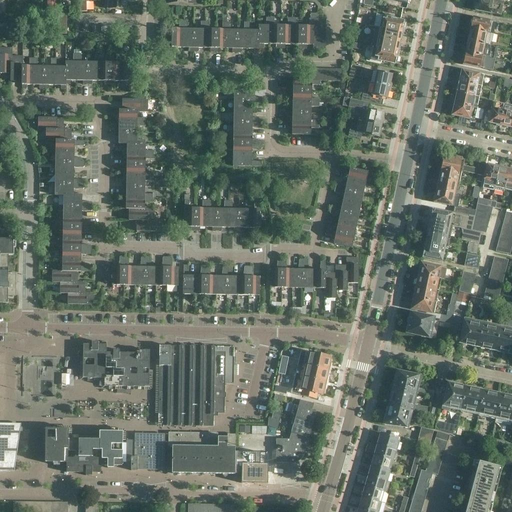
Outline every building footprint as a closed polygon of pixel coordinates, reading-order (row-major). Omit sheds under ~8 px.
[(38,0),(32,0),(32,12),(40,12),(41,0),(38,0)] [(126,10),(126,0),(108,0),(108,9),(126,10)] [(503,3),(499,2),(489,0),(475,0),(473,11),(501,16),(503,3)] [(58,15),(58,35),(66,35),(67,15),(58,15)] [(380,28),(402,33),(404,21),(383,17),(380,28)] [(259,26),(258,48),(263,48),(263,45),(270,45),(270,18),(266,18),(266,26),(259,26)] [(276,49),(280,49),(281,26),(274,26),(274,19),(270,18),(270,45),(276,45),(276,49)] [(470,30),(493,35),(492,35),(493,30),(494,30),(496,23),(473,18),(470,30)] [(285,45),(291,45),(292,19),(287,19),(287,26),(281,26),(280,49),(285,49),(285,45)] [(297,49),(302,49),(302,27),(295,27),(296,19),(292,19),(291,45),(297,45),(297,49)] [(302,27),(302,49),(306,49),(307,46),(313,46),(313,43),(313,37),(313,31),(313,29),(313,25),(313,19),(309,19),(309,27),(302,27)] [(176,48),(183,48),(183,22),(179,22),(179,30),(171,30),(171,52),(176,52),(176,48)] [(189,52),(193,52),(194,30),(187,30),(187,22),(183,22),(183,48),(189,48),(189,52)] [(198,49),(204,49),(205,22),(200,22),(200,30),(194,30),(193,52),(198,52),(198,49)] [(210,52),(215,52),(215,30),(208,30),(209,22),(205,22),(204,49),(210,49),(210,52)] [(220,49),(226,49),(226,22),(222,22),(222,30),(215,30),(215,52),(220,52),(220,49)] [(232,53),(237,53),(237,31),(230,31),(230,22),(226,22),(226,49),(232,49),(232,53)] [(241,49),(247,50),(248,23),(244,23),(244,31),(237,31),(237,53),(241,53),(241,49)] [(258,53),(258,48),(259,26),(258,26),(258,31),(252,31),(252,23),(248,23),(247,50),(253,50),(253,53),(258,53)] [(402,33),(380,28),(378,38),(400,43),(402,33)] [(491,43),(493,35),(470,30),(468,42),(490,46),(491,43)] [(358,34),(356,43),(362,44),(364,36),(358,34)] [(400,43),(378,38),(376,48),(397,53),(400,43)] [(468,42),(466,53),(496,60),(498,48),(490,46),(468,42)] [(395,64),(397,53),(376,48),(373,47),(370,61),(381,63),(382,62),(395,64)] [(0,74),(11,74),(11,49),(0,49),(0,74)] [(11,82),(22,82),(22,57),(12,57),(12,49),(11,49),(11,74),(11,82)] [(488,59),(488,58),(466,53),(463,65),(483,69),(486,70),(487,63),(486,63),(487,58),(488,59)] [(71,81),(77,81),(77,54),(73,54),(73,62),(66,62),(66,84),(71,84),(71,81)] [(77,54),(77,81),(83,81),(83,85),(88,85),(88,63),(81,63),(81,54),(77,54)] [(88,63),(88,85),(92,85),(92,81),(98,81),(99,55),(95,55),(95,63),(88,63)] [(105,85),(109,85),(110,63),(103,63),(103,55),(99,55),(98,81),(105,81),(105,85)] [(114,82),(120,82),(121,55),(116,55),(116,63),(110,63),(109,85),(114,85),(114,82)] [(121,55),(120,82),(126,82),(126,85),(131,85),(132,64),(124,64),(124,55),(121,55)] [(22,57),(22,82),(22,89),(27,89),(27,85),(33,85),(34,59),(29,59),(29,67),(23,67),(23,57),(22,57)] [(34,59),(33,85),(39,85),(39,89),(44,89),(44,67),(37,67),(38,59),(34,59)] [(44,67),(44,89),(49,89),(49,86),(55,86),(55,59),(51,59),(51,67),(44,67)] [(66,90),(66,84),(66,62),(66,67),(59,67),(59,59),(55,59),(55,86),(61,86),(61,90),(66,90)] [(350,68),(348,78),(359,81),(362,71),(350,68)] [(459,83),(481,87),(484,76),(481,75),(481,76),(462,71),(459,83)] [(374,73),(371,84),(389,88),(391,76),(376,72),(376,73),(374,73)] [(511,80),(505,79),(503,87),(508,88),(509,85),(509,84),(511,85),(511,80)] [(289,87),(289,92),(311,92),(311,86),(320,86),(320,81),(318,81),(311,81),(293,80),(293,87),(289,87)] [(479,98),(481,87),(459,83),(457,94),(479,98)] [(363,93),(361,102),(368,103),(381,106),(383,99),(386,100),(389,88),(371,84),(369,94),(363,93)] [(214,100),(214,89),(204,89),(203,100),(214,100)] [(234,101),(263,101),(263,97),(252,96),(253,90),(234,90),(234,101)] [(293,103),(319,103),(323,103),(323,99),(311,99),(311,92),(289,92),(289,97),(293,97),(293,103)] [(476,110),(479,98),(457,94),(454,105),(476,110)] [(344,98),(342,106),(363,111),(367,111),(368,103),(361,102),(344,98)] [(116,111),(137,112),(147,112),(148,100),(123,100),(122,111),(116,111)] [(485,100),(483,110),(491,112),(493,102),(493,101),(485,100)] [(234,112),(252,112),(252,106),(263,106),(263,101),(234,101),(234,112)] [(500,126),(504,105),(493,102),(491,112),(488,123),(488,124),(500,126)] [(319,103),(293,103),(292,109),(289,109),(289,113),(311,114),(311,107),(319,107),(319,103)] [(474,120),(476,110),(454,105),(452,116),(472,120),(474,120)] [(511,128),(511,121),(511,106),(504,105),(500,126),(511,128)] [(363,111),(361,121),(366,122),(381,126),(384,114),(368,110),(368,112),(367,111),(363,111)] [(137,118),(137,112),(116,111),(115,116),(119,116),(119,122),(145,122),(145,118),(137,118)] [(482,120),(481,122),(488,123),(491,112),(484,111),(482,120)] [(252,118),(252,112),(234,112),(233,123),(263,123),(263,118),(252,118)] [(292,118),(292,124),(319,125),(319,121),(311,120),(311,114),(289,113),(288,118),(292,118)] [(38,129),(63,130),(63,119),(38,118),(38,129)] [(358,120),(356,131),(361,133),(363,134),(378,138),(381,126),(366,122),(361,121),(358,120)] [(145,126),(145,122),(119,122),(119,128),(115,128),(115,133),(137,133),(137,126),(145,126)] [(263,128),(263,123),(233,123),(233,133),(252,134),(252,128),(263,128)] [(319,125),(292,124),(292,130),(288,130),(288,135),(310,136),(310,128),(321,129),(321,125),(319,125)] [(71,130),(63,130),(38,129),(38,130),(46,130),(46,141),(71,141),(71,130)] [(349,130),(348,136),(360,139),(361,133),(356,131),(349,130)] [(123,145),(145,145),(145,140),(137,140),(137,133),(115,133),(115,137),(119,137),(119,144),(123,144),(123,145)] [(252,140),(252,134),(233,133),(233,144),(262,145),(262,140),(252,140)] [(85,141),(71,141),(46,141),(56,141),(55,152),(74,152),(74,146),(84,146),(85,141)] [(233,155),(251,155),(251,149),(262,149),(262,145),(233,144),(233,155)] [(145,151),(145,145),(123,145),(123,149),(127,149),(127,155),(153,155),(153,151),(145,151)] [(74,158),(74,152),(55,152),(55,163),(84,163),(84,158),(74,158)] [(153,159),(153,155),(127,155),(127,161),(123,161),(123,165),(145,166),(145,159),(153,159)] [(251,161),(251,155),(233,155),(233,167),(262,167),(262,161),(251,161)] [(444,155),(442,168),(459,171),(478,175),(476,181),(482,183),(486,164),(480,163),(478,170),(463,167),(464,160),(444,155)] [(84,168),(84,163),(55,163),(55,173),(73,174),(74,167),(84,168)] [(145,173),(145,166),(123,165),(123,170),(126,170),(126,176),(153,177),(153,173),(145,173)] [(483,186),(482,191),(493,194),(494,188),(499,168),(488,166),(483,186)] [(349,174),(347,180),(365,184),(368,173),(339,167),(338,172),(349,174)] [(457,183),(459,171),(442,168),(439,179),(457,183)] [(494,188),(493,194),(504,196),(504,193),(505,190),(509,170),(499,168),(494,188)] [(73,180),(73,174),(55,173),(55,184),(84,185),(84,180),(73,180)] [(153,181),(153,177),(126,176),(126,182),(123,182),(123,187),(145,187),(145,181),(153,181)] [(437,191),(454,195),(457,183),(439,179),(437,191)] [(336,184),(335,188),(363,194),(365,184),(347,180),(346,186),(336,184)] [(84,189),(84,185),(55,184),(55,195),(73,195),(73,189),(84,189)] [(126,198),(153,198),(153,194),(144,194),(145,187),(123,187),(123,192),(126,192),(126,198)] [(344,195),(343,201),(361,205),(363,194),(335,188),(334,193),(344,195)] [(454,195),(437,191),(434,203),(452,207),(454,195)] [(63,207),(92,207),(92,202),(82,202),(82,196),(73,195),(55,195),(55,196),(63,196),(63,207)] [(195,231),(195,209),(189,209),(189,201),(189,196),(184,196),(184,227),(190,227),(190,231),(195,231)] [(153,203),(153,198),(126,198),(126,204),(122,204),(122,209),(144,209),(144,202),(153,203)] [(206,228),(206,201),(202,201),(202,209),(195,209),(195,231),(200,231),(200,228),(206,228)] [(210,201),(206,201),(206,228),(212,228),(212,231),(217,231),(217,209),(210,209),(210,201)] [(228,228),(228,201),(224,201),(224,209),(217,209),(217,231),(221,232),(221,228),(228,228)] [(238,232),(239,210),(232,210),(232,201),(228,201),(228,228),(234,228),(234,232),(238,232)] [(331,205),(330,209),(359,215),(361,205),(343,201),(342,207),(331,205)] [(249,228),(250,202),(246,202),(245,210),(239,210),(238,232),(243,232),(243,228),(249,228)] [(254,202),(250,202),(249,228),(255,228),(255,232),(260,232),(261,210),(254,210),(254,202)] [(472,231),(481,233),(486,234),(491,208),(490,208),(487,207),(477,205),(476,208),(475,211),(474,217),(475,217),(472,231)] [(92,212),(92,207),(63,207),(63,217),(82,218),(82,211),(92,212)] [(474,217),(475,211),(456,207),(455,215),(468,218),(469,215),(474,217)] [(154,209),(144,209),(122,209),(129,209),(129,219),(154,220),(154,209)] [(340,216),(338,222),(356,226),(359,215),(330,209),(329,214),(340,216)] [(466,230),(468,218),(432,211),(429,223),(452,228),(452,227),(461,229),(466,230)] [(466,230),(461,229),(462,235),(461,241),(469,242),(479,245),(481,233),(472,231),(475,217),(474,217),(469,215),(468,218),(466,230)] [(63,228),(92,229),(92,224),(81,224),(82,218),(63,217),(63,228)] [(162,220),(154,220),(129,219),(129,221),(136,221),(136,232),(162,232),(162,220)] [(511,225),(511,221),(504,219),(502,225),(511,228),(511,225)] [(327,226),(326,230),(354,236),(356,226),(338,222),(337,228),(327,226)] [(0,303),(7,304),(8,296),(16,297),(16,273),(8,273),(8,256),(13,256),(14,240),(3,240),(3,236),(13,237),(13,224),(0,223),(0,303)] [(429,223),(427,234),(449,239),(452,228),(429,223)] [(510,234),(511,228),(502,225),(500,231),(510,234)] [(92,233),(92,229),(63,228),(63,239),(81,239),(81,233),(92,233)] [(354,236),(326,230),(325,235),(335,237),(334,244),(352,248),(354,236)] [(500,231),(499,237),(508,240),(510,234),(500,231)] [(449,239),(427,234),(424,246),(447,251),(449,239)] [(508,240),(499,237),(497,243),(507,245),(508,241),(508,240)] [(81,246),(81,239),(63,239),(62,250),(92,250),(92,246),(81,246)] [(479,245),(469,242),(467,252),(477,254),(479,245)] [(495,252),(505,254),(506,247),(507,245),(497,243),(495,252)] [(447,251),(424,246),(422,258),(444,263),(447,251)] [(91,255),(92,250),(62,250),(62,261),(81,261),(81,255),(91,255)] [(466,254),(464,266),(477,269),(479,257),(466,254)] [(123,285),(124,256),(119,256),(119,267),(113,267),(112,285),(123,285)] [(134,286),(135,267),(128,267),(129,256),(124,256),(123,285),(134,286)] [(141,267),(135,267),(134,286),(145,286),(146,257),(141,257),(141,267)] [(156,286),(156,267),(150,267),(150,257),(146,257),(145,286),(156,286)] [(167,286),(167,257),(163,257),(162,268),(156,267),(156,286),(167,286)] [(172,257),(167,257),(167,286),(178,286),(178,268),(172,268),(172,257)] [(347,266),(347,291),(347,283),(358,283),(358,258),(347,258),(347,266)] [(491,267),(501,269),(502,266),(503,260),(494,258),(491,267)] [(281,288),(282,259),(277,259),(277,269),(270,269),(270,288),(281,288)] [(292,288),(292,270),(286,270),(286,259),(282,259),(281,288),(292,288)] [(303,288),(303,259),(299,259),(299,270),(292,270),(292,288),(303,288)] [(314,288),(314,270),(308,270),(308,260),(303,259),(303,288),(314,288)] [(325,299),(326,274),(326,260),(320,260),(320,270),(314,270),(314,288),(324,289),(324,299),(325,299)] [(81,267),(81,261),(62,261),(62,271),(52,271),(77,272),(91,272),(91,267),(81,267)] [(421,264),(418,276),(438,280),(440,268),(421,264)] [(194,294),(194,276),(188,276),(188,265),(183,265),(183,294),(194,294)] [(205,295),(205,266),(201,266),(200,276),(194,276),(194,294),(205,295)] [(216,295),(216,276),(210,276),(210,266),(205,266),(205,295),(216,295)] [(226,295),(227,266),(222,266),(222,277),(216,276),(216,295),(226,295)] [(237,295),(238,277),(231,277),(232,266),(227,266),(226,295),(237,295)] [(248,295),(249,266),(244,266),(244,277),(238,277),(237,295),(248,295)] [(253,266),(249,266),(248,295),(259,295),(260,277),(253,277),(253,266)] [(347,291),(347,266),(336,266),(336,274),(335,299),(336,299),(336,291),(347,291)] [(499,275),(500,273),(501,269),(491,267),(490,273),(499,275)] [(77,272),(52,271),(52,282),(77,282),(77,272)] [(458,292),(469,295),(472,279),(474,275),(463,272),(462,277),(458,292)] [(499,275),(490,273),(488,279),(498,281),(498,279),(499,275)] [(326,274),(325,299),(335,299),(336,274),(326,274)] [(418,276),(416,287),(435,291),(438,280),(418,276)] [(498,281),(488,279),(486,285),(496,287),(496,286),(498,281)] [(60,293),(85,293),(85,282),(77,282),(52,282),(52,283),(60,283),(60,293)] [(494,293),(495,292),(496,287),(486,285),(485,291),(494,293)] [(433,303),(435,291),(416,287),(413,299),(433,303)] [(483,297),(493,299),(494,293),(485,291),(483,297)] [(458,295),(456,303),(456,304),(466,307),(469,295),(458,292),(457,295),(458,295)] [(93,293),(85,293),(60,293),(60,294),(68,294),(68,305),(93,305),(93,293)] [(411,310),(426,313),(431,314),(433,303),(413,299),(411,310)] [(448,307),(447,317),(453,318),(455,308),(448,307)] [(436,316),(431,314),(426,313),(425,317),(411,314),(409,324),(433,329),(436,316)] [(453,318),(447,317),(440,316),(439,322),(452,324),(453,318)] [(459,344),(477,348),(483,323),(465,319),(463,329),(460,329),(458,338),(461,338),(459,344)] [(495,351),(500,327),(483,323),(477,348),(495,351)] [(433,329),(409,324),(407,334),(428,338),(431,338),(433,329)] [(511,354),(511,329),(500,327),(495,351),(511,354)] [(149,387),(149,351),(137,351),(137,354),(119,353),(119,350),(113,350),(113,353),(106,353),(106,345),(98,345),(98,342),(92,342),(91,345),(84,345),(83,378),(105,378),(104,386),(149,387)] [(159,387),(158,424),(164,424),(164,426),(170,426),(170,424),(174,424),(174,426),(181,426),(181,425),(185,425),(185,426),(192,426),(192,425),(196,425),(196,426),(213,427),(213,415),(214,415),(214,413),(225,414),(225,384),(234,384),(235,347),(208,347),(208,348),(204,348),(204,347),(197,347),(197,348),(193,348),(193,347),(186,346),(186,348),(182,348),(182,346),(159,346),(159,387)] [(301,351),(298,364),(327,371),(330,358),(310,353),(301,351)] [(296,372),(293,381),(323,388),(324,383),(326,383),(327,380),(329,371),(327,371),(298,364),(296,372)] [(279,367),(278,374),(285,376),(286,369),(279,367)] [(400,391),(417,395),(433,398),(434,392),(418,389),(421,378),(397,373),(393,390),(400,391)] [(293,381),(291,394),(316,400),(317,395),(321,396),(323,388),(293,381)] [(289,392),(291,385),(279,382),(278,389),(289,392)] [(443,409),(461,413),(466,389),(448,385),(447,390),(444,389),(442,398),(445,399),(443,409)] [(483,392),(466,389),(461,413),(478,416),(483,392)] [(413,411),(412,412),(426,414),(427,408),(414,406),(417,395),(400,391),(393,390),(388,407),(413,411)] [(483,392),(478,416),(495,420),(501,396),(483,392)] [(511,398),(501,396),(495,420),(511,423),(511,398)] [(143,418),(144,402),(129,402),(128,417),(143,418)] [(431,403),(428,413),(434,415),(436,405),(431,403)] [(294,405),(291,414),(294,415),(292,420),(312,425),(315,415),(314,415),(312,413),(313,411),(294,405)] [(410,422),(412,412),(413,411),(388,407),(383,425),(407,428),(422,427),(422,421),(410,422)] [(283,410),(275,408),(273,414),(281,417),(283,410)] [(293,425),(288,440),(290,440),(307,445),(312,425),(292,420),(291,424),(293,425)] [(450,433),(451,427),(436,423),(434,429),(450,433)] [(0,426),(0,472),(14,472),(20,429),(0,426)] [(122,466),(122,441),(122,433),(100,432),(100,440),(68,440),(68,430),(46,429),(46,433),(45,462),(53,462),(53,465),(60,465),(60,463),(67,463),(67,473),(86,473),(86,476),(92,476),(92,473),(100,473),(100,465),(107,465),(107,468),(114,469),(114,466),(122,466)] [(421,429),(420,435),(431,438),(433,432),(421,429)] [(134,441),(127,441),(126,466),(131,466),(131,472),(138,472),(138,468),(161,469),(162,434),(157,433),(134,433),(134,441)] [(234,476),(234,469),(234,454),(235,439),(217,439),(218,434),(168,433),(168,446),(172,447),(171,475),(234,476)] [(435,440),(447,444),(449,437),(437,433),(435,440)] [(473,439),(480,441),(482,435),(475,433),(473,439)] [(380,435),(377,446),(395,451),(398,440),(380,435)] [(431,438),(420,435),(418,441),(430,444),(431,438)] [(265,439),(245,440),(245,450),(265,449),(265,439)] [(490,444),(509,450),(511,444),(492,439),(490,444)] [(283,441),(275,441),(275,464),(293,464),(294,464),(298,463),(301,460),(303,458),(305,452),(307,445),(290,440),(290,442),(283,443),(283,441)] [(435,440),(433,446),(445,450),(447,444),(435,440)] [(416,446),(422,448),(428,450),(430,444),(418,441),(416,446)] [(395,451),(377,446),(374,456),(392,461),(395,451)] [(433,446),(431,453),(443,457),(445,450),(433,446)] [(431,453),(429,459),(441,463),(443,457),(431,453)] [(235,454),(235,476),(241,476),(241,485),(267,485),(267,466),(260,466),(260,454),(235,454)] [(392,461),(374,456),(371,467),(388,472),(392,461)] [(429,459),(427,466),(439,470),(441,463),(429,459)] [(477,468),(473,481),(497,488),(502,469),(474,462),(472,467),(477,468)] [(437,477),(439,470),(427,466),(425,472),(432,475),(437,477)] [(388,472),(371,467),(368,477),(385,482),(388,472)] [(421,471),(419,478),(431,481),(432,475),(425,472),(421,471)] [(385,482),(368,477),(365,488),(382,493),(385,482)] [(429,487),(431,481),(419,478),(417,483),(429,487)] [(492,505),(497,488),(473,481),(468,499),(492,505)] [(427,492),(429,487),(417,483),(416,489),(427,492)] [(365,488),(362,498),(379,503),(382,493),(365,488)] [(426,498),(427,492),(416,489),(414,494),(426,498)] [(424,503),(426,498),(414,494),(412,499),(424,503)] [(362,498),(359,509),(369,511),(376,511),(379,503),(362,498)] [(422,508),(424,503),(412,499),(410,505),(422,508)] [(490,511),(492,505),(468,499),(464,511),(490,511)]
